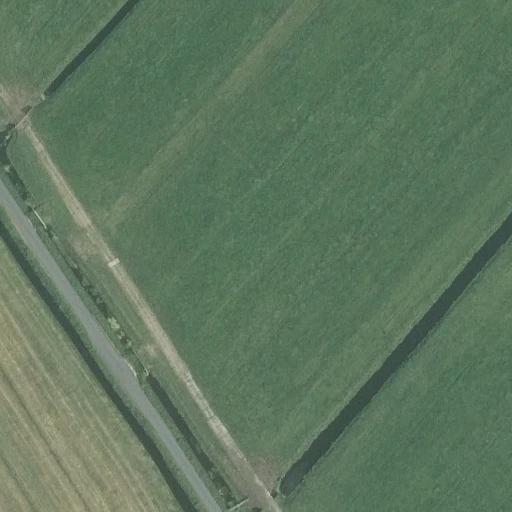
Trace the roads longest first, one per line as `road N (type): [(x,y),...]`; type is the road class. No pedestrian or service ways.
road 1 (track): [(4,94),(274,511)]
road 2 (unclassified): [(212,511),(0,189)]
road 3 (track): [(226,0),(118,119),(61,205),(26,229)]
